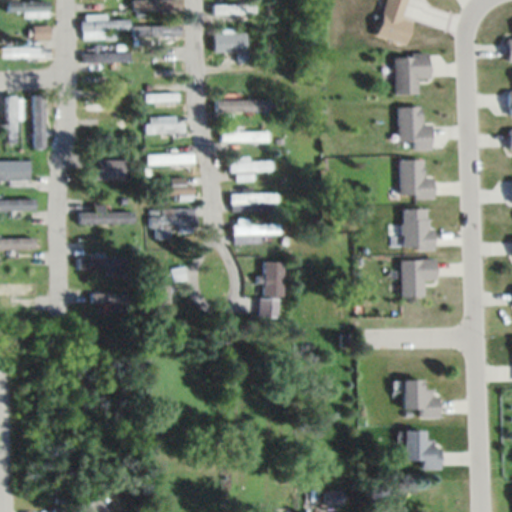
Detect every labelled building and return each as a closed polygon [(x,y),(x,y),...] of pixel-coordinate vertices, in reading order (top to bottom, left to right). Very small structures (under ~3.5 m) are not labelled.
[(47,0),(7,0),(7,12),(17,12),(17,16),(47,16),(47,0)] [(178,0),(136,0),(136,10),(179,10),(178,0)] [(239,15),(239,4),(212,4),(212,15),(239,15)] [(80,15),(81,35),(127,35),(127,18),(107,19),(107,14),(80,15)] [(49,38),(49,26),(31,26),(31,38),(49,38)] [(132,37),(165,37),(165,26),(132,26),(132,37)] [(236,52),(236,31),(213,31),(213,52),(236,52)] [(48,47),(1,47),(1,57),(48,57),(48,47)] [(129,52),(90,52),(90,62),(129,62),(129,52)] [(416,93),(416,78),(427,78),(427,55),(393,55),(393,94),(416,93)] [(176,92),(153,92),(153,102),(176,102),(176,92)] [(5,95),(5,142),(19,142),(19,95),(5,95)] [(33,142),(44,142),(44,100),(33,100),(33,142)] [(215,100),(215,110),(268,110),(268,100),(215,100)] [(430,149),(430,124),(419,124),(419,106),(397,107),(397,141),(410,140),(410,149),(430,149)] [(127,126),(127,108),(85,108),(85,126),(127,126)] [(182,116),(144,116),(144,132),(182,132),(182,116)] [(267,131),(220,131),(220,142),(267,142),(267,131)] [(192,154),(150,154),(150,164),(192,164),(192,154)] [(230,158),(230,180),(253,180),(253,171),(271,171),(271,158),(230,158)] [(431,177),(421,177),(421,159),(398,159),(398,198),(431,198),(431,177)] [(27,161),(0,160),(0,180),(27,180),(27,161)] [(124,179),(124,160),(93,160),(93,179),(124,179)] [(185,178),(169,178),(169,186),(158,186),(158,198),(192,198),(192,184),(185,184),(185,178)] [(230,193),(230,211),(269,211),(269,203),(277,203),(277,192),(241,192),(241,193),(230,193)] [(33,199),(0,199),(0,210),(33,210),(33,199)] [(78,213),(78,224),(132,224),(132,212),(104,212),(104,205),(91,205),(91,213),(78,213)] [(150,229),(156,229),(156,239),(171,239),(170,230),(195,230),(194,208),(149,209),(150,229)] [(400,209),(400,250),(431,250),(431,209),(400,209)] [(278,235),(278,224),(247,224),(247,220),(235,220),(235,235),(278,235)] [(18,256),(18,248),(33,248),(33,238),(0,237),(0,248),(6,249),(6,256),(18,256)] [(77,257),(77,269),(122,269),(122,257),(77,257)] [(398,260),(398,297),(421,297),(421,281),(433,281),(433,260),(398,260)] [(282,317),(283,267),(260,267),(259,316),(282,317)] [(172,269),(172,281),(184,281),(184,269),(172,269)] [(149,270),(149,306),(168,306),(168,270),(149,270)] [(0,293),(12,293),(12,301),(22,301),(22,293),(34,293),(34,283),(0,283),(0,293)] [(89,303),(123,303),(123,292),(89,292),(89,303)] [(435,417),(435,388),(422,389),(421,379),(401,379),(401,408),(419,408),(419,417),(435,417)] [(423,442),(423,430),(403,430),(403,459),(419,459),(419,468),(437,468),(437,442),(423,442)]
